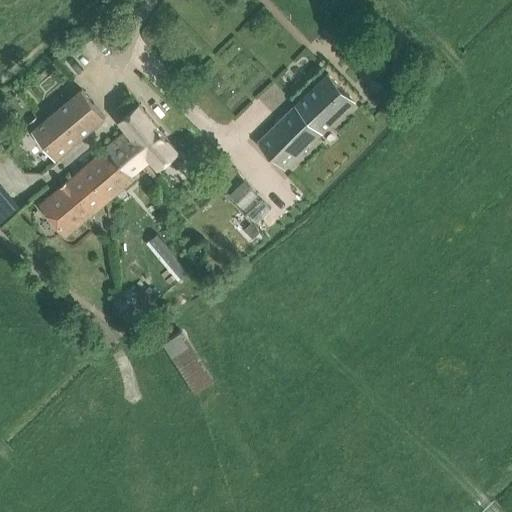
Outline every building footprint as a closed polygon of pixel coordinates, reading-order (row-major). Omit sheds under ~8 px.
[(285,169),(355,101),(328,73),(258,142),(285,169)] [(56,158),(105,117),(82,89),(33,130),(56,158)] [(178,151),(139,104),(120,120),(128,130),(121,136),(144,163),(150,158),(159,168),(178,151)] [(132,174),(144,163),(121,136),(86,165),(112,197),(135,178),(132,174)] [(66,236),(112,197),(86,165),(40,204),(66,236)] [(244,180),(229,195),(243,209),(258,195),(244,180)] [(0,203),(10,195),(3,186),(0,188),(0,203)] [(0,217),(17,203),(10,195),(0,203),(0,217)] [(252,221),(244,229),(253,238),(259,233),(259,228),(252,221)] [(185,328),(165,341),(197,391),(217,378),(185,328)]
